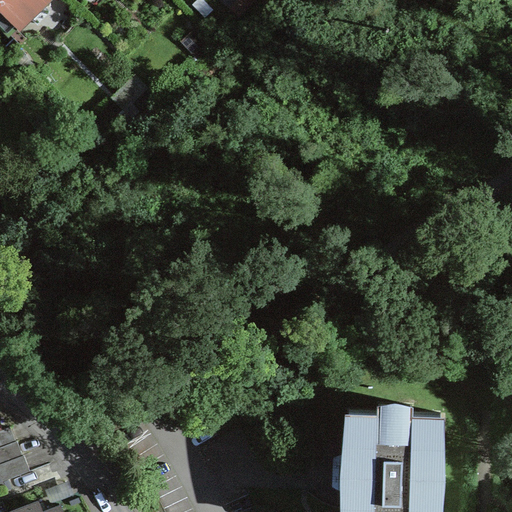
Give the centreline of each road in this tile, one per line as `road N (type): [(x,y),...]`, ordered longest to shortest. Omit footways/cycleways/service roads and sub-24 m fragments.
road 1 (track): [(77,445),(511,175)]
road 2 (residential): [(119,511),(77,445),(0,375)]
